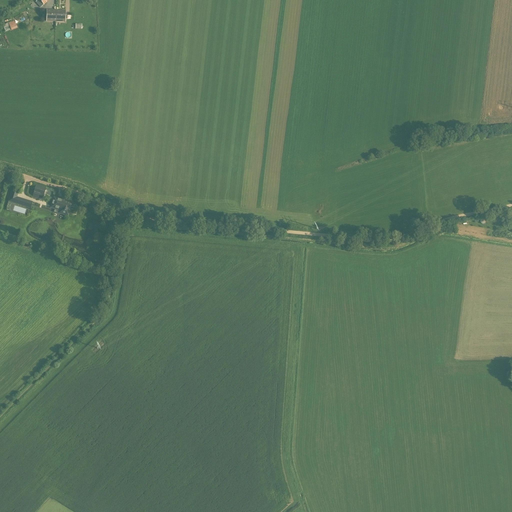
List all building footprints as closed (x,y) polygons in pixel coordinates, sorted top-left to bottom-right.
[(56,21),(56,10),(47,10),(46,21),(56,21)] [(65,11),(56,10),(56,21),(65,22),(65,11)] [(3,24),(5,31),(11,30),(10,28),(16,26),(15,22),(3,24)] [(43,197),(46,188),(36,185),(32,197),(38,199),(39,195),(43,197)] [(8,202),(15,204),(17,197),(18,193),(11,191),(8,202)] [(54,197),(52,207),(61,210),(60,212),(69,215),(72,202),(54,197)]
